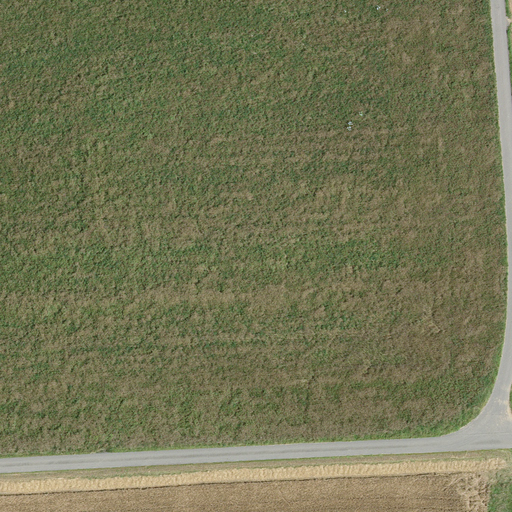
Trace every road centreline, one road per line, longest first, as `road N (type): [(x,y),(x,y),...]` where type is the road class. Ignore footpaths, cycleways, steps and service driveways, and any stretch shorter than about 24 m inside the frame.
road 1 (unclassified): [(0,471),(511,445)]
road 2 (track): [(498,0),(511,242)]
